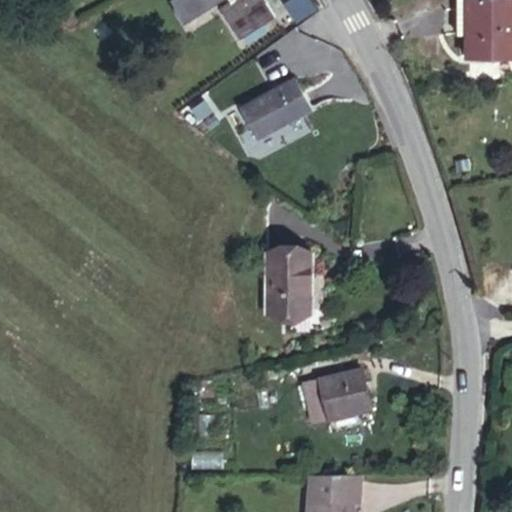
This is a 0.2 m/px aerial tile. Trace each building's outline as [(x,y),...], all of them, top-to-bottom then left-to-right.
[(170,0),(171,0),(185,22),(220,0),(229,0),(230,1),(220,7),(240,39),(276,17),(265,0),(170,0)] [(472,38),(475,1),(465,0),(462,0),(460,37),(472,38)] [(510,64),(511,40),(511,0),(475,0),(475,1),(472,38),(470,61),(510,64)] [(241,107),(258,138),(313,108),(296,78),(241,107)] [(268,252),(268,312),(312,312),(312,252),(268,252)] [(371,358),(314,373),(323,416),(380,401),(371,358)] [(273,371),(257,375),(259,382),(275,378),(273,371)] [(361,474),(312,474),(308,511),(352,511),(353,503),(359,504),(361,474)]
